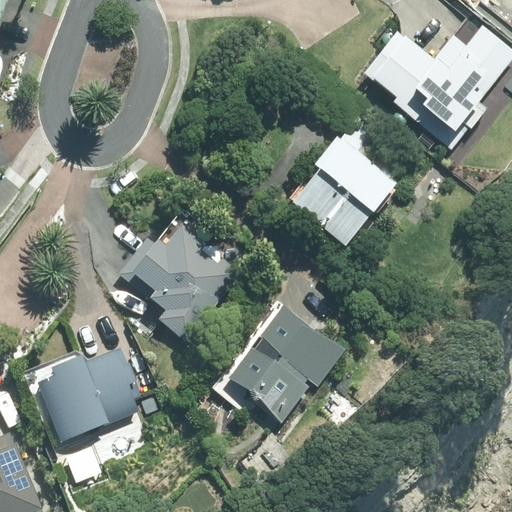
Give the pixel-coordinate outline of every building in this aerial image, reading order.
[(484,112),(480,109),(491,95),(511,68),(511,58),(483,35),(466,56),(451,45),(434,68),(397,40),(364,83),(395,106),(391,111),(442,149),(441,150),(451,157),(484,112)] [(318,160),(289,194),(341,240),(370,207),(368,204),(391,178),(336,130),(313,156),(318,160)] [(161,305),(154,314),(185,339),(241,271),(219,253),(217,256),(216,240),(202,242),(204,239),(179,218),(162,238),(153,231),(149,237),(146,235),(117,271),(143,293),(145,292),(161,305)] [(315,382),(343,344),(280,297),(225,370),(245,384),(247,380),(280,419),(307,382),(303,379),(306,375),(315,382)] [(76,345),(46,357),(50,367),(33,374),(58,437),(102,419),(103,422),(137,408),(125,380),(134,376),(122,345),(112,348),(110,345),(81,357),(76,345)] [(369,366),(349,382),(366,402),(386,386),(369,366)] [(42,511),(7,428),(0,430),(0,511),(42,511)]
